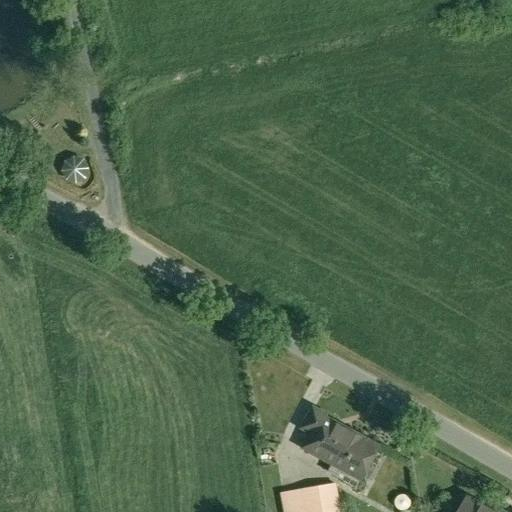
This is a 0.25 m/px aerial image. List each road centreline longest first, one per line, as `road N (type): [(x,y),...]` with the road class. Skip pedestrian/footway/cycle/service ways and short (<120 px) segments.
road 1 (unclassified): [(511,469),(0,175)]
road 2 (track): [(78,0),(145,258)]
